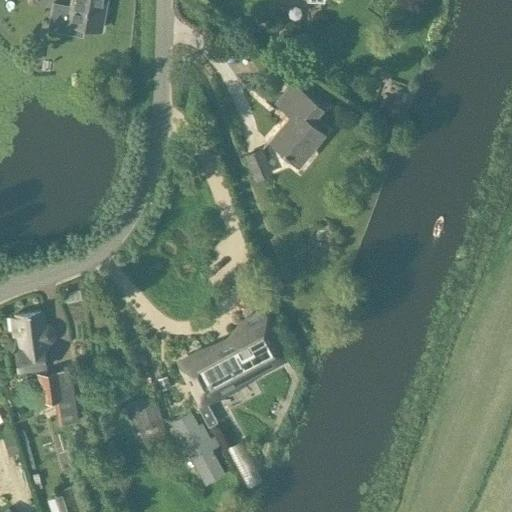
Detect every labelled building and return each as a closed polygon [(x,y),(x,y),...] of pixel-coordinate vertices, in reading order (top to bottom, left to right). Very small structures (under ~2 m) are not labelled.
[(106,0),(72,0),(71,5),(55,3),(52,20),(102,29),(106,0)] [(273,0),(274,13),(280,13),(291,6),(307,6),(307,0),(273,0)] [(26,46),(24,60),(35,62),(38,48),(26,46)] [(323,132),(309,121),(321,107),(293,83),(281,98),(294,110),(270,139),(298,162),(323,132)] [(245,154),(256,179),(273,172),(262,146),(245,154)] [(44,324),(43,312),(16,315),(16,317),(11,318),(13,336),(18,336),(19,350),(15,351),(17,370),(46,366),(45,349),(47,349),(46,342),(49,342),(51,340),(53,338),(54,337),(54,335),(54,331),(53,328),(50,326),(48,325),(44,324)] [(218,389),(221,393),(288,355),(264,312),(263,312),(262,312),(245,321),(246,322),(244,323),(246,328),(198,354),(197,353),(180,362),(181,364),(179,365),(197,398),(200,396),(201,398),(218,389)] [(79,421),(73,368),(37,372),(41,401),(55,399),(57,423),(79,421)] [(154,395),(124,405),(134,437),(146,434),(148,439),(166,433),(154,395)] [(200,404),(197,405),(209,426),(217,421),(207,403),(206,400),(200,404)] [(190,411),(171,423),(186,447),(182,449),(186,455),(188,454),(205,482),(225,470),(211,447),(219,443),(214,436),(211,438),(202,424),(199,426),(190,411)] [(18,448),(15,438),(4,441),(4,442),(7,451),(18,448)]
